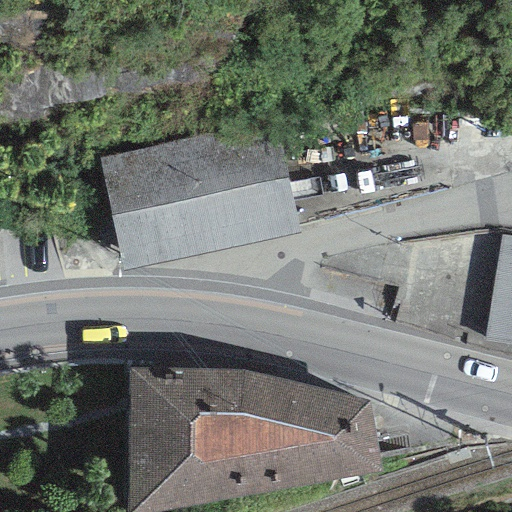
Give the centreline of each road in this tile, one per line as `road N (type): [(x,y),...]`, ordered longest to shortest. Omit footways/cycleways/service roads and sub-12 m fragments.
road 1 (residential): [(511,188),(218,272),(96,323)]
road 2 (secondary): [(511,395),(250,327),(96,323)]
